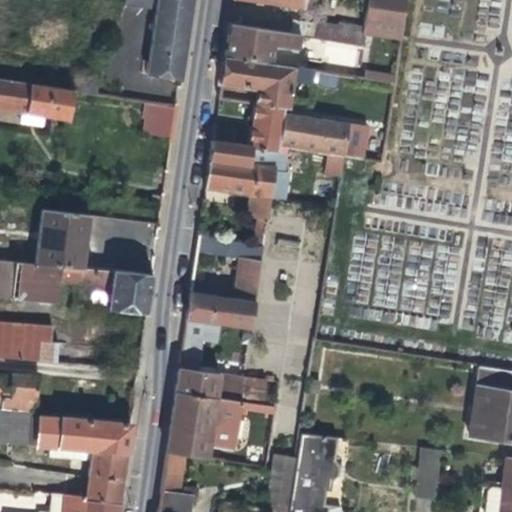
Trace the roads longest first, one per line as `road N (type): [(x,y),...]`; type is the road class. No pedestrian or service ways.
road 1 (residential): [(134,511),(210,0)]
road 2 (track): [(153,383),(0,369)]
